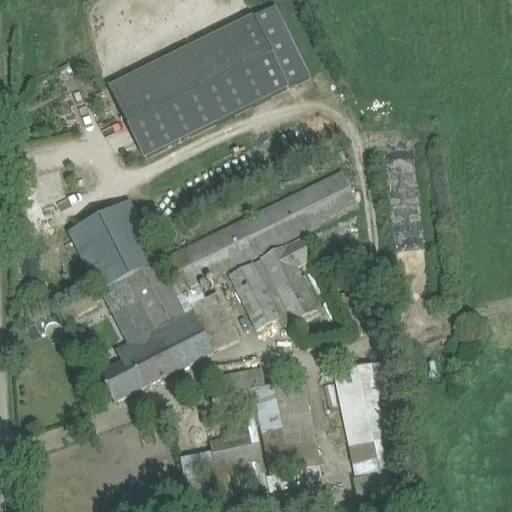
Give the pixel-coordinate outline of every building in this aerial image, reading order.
[(275,8),(110,90),(145,161),(311,80),(275,8)] [(99,377),(114,406),(238,343),(229,325),(215,294),(203,300),(198,285),(256,258),(359,210),(342,174),(240,224),(166,259),(155,264),(126,206),(71,233),(100,291),(128,345),(115,352),(122,366),(99,377)] [(324,255),(366,237),(359,220),(317,238),(324,255)] [(228,279),(247,316),(256,334),(276,324),(280,331),(292,324),(317,311),(297,271),(316,261),(305,240),(228,279)] [(396,448),(387,368),(332,374),(333,385),(341,384),(345,419),(364,417),(368,451),(396,448)] [(322,469),(304,383),(265,391),(262,371),(216,380),(219,400),(223,423),(205,426),(211,455),(181,461),(185,484),(216,477),(222,504),(269,493),(269,495),(322,481),(320,469),(322,469)] [(352,463),(357,485),(392,477),(387,456),(352,463)] [(169,507),(170,511),(210,511),(207,498),(169,507)]
